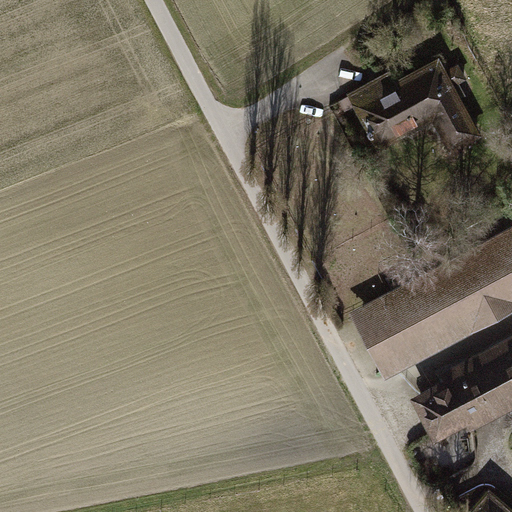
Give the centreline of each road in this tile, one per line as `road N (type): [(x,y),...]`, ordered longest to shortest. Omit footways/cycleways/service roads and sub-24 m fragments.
road 1 (unclassified): [(154,0),(431,511)]
road 2 (track): [(411,0),(225,128)]
